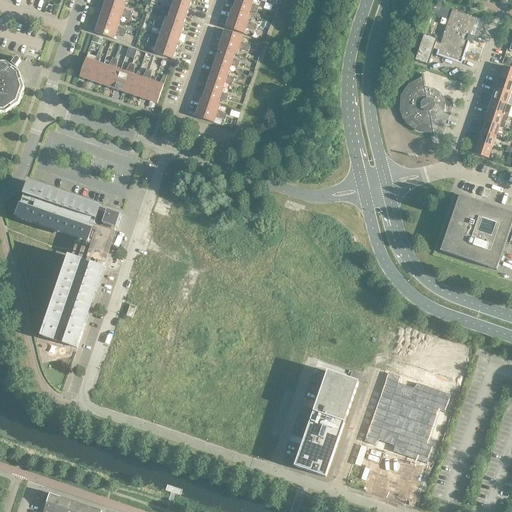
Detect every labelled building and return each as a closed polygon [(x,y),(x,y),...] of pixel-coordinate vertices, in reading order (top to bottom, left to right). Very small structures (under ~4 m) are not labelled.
[(106,0),(104,7),(131,17),(132,14),(124,10),(125,4),(123,4),(110,0),(106,0)] [(253,0),(236,0),(235,2),(257,10),(258,7),(252,4),(253,0)] [(189,8),(173,2),(172,7),(165,6),(164,9),(186,16),(189,8)] [(235,2),(233,10),(232,11),(248,16),(249,12),(257,13),(257,10),(235,2)] [(131,17),(104,7),(101,16),(119,22),(121,17),(131,19),(131,17)] [(186,16),(164,9),(163,11),(169,15),(168,19),(183,25),(183,24),(186,16)] [(231,10),(228,19),(256,29),(257,26),(248,22),(250,17),(248,16),(232,11),(233,10),(231,10)] [(415,61),(428,66),(434,49),(438,51),(437,55),(461,63),(468,41),(467,40),(468,36),(470,36),(476,19),(452,11),(440,45),(436,43),(437,40),(424,35),(415,61)] [(119,22),(101,16),(98,24),(126,34),(126,31),(118,27),(119,22)] [(154,22),(153,24),(181,34),(184,25),(183,24),(183,25),(168,19),(166,18),(164,23),(154,22)] [(256,29),(228,19),(225,28),(244,34),(246,29),(255,31),(256,29)] [(126,34),(98,24),(95,33),(113,39),(115,34),(125,36),(126,34)] [(181,34),(153,24),(153,26),(161,31),(160,36),(178,42),(181,34)] [(243,37),(224,31),(221,40),(249,49),(250,47),(241,42),(243,37)] [(94,36),(92,42),(100,45),(102,39),(94,36)] [(178,42),(160,36),(158,40),(148,39),(148,41),(175,51),(178,42)] [(249,49),(221,40),(218,49),(219,49),(235,54),(237,55),(239,50),(248,52),(249,49)] [(175,51),(148,41),(147,43),(155,48),(154,53),(172,60),(175,51)] [(219,49),(217,57),(239,65),(240,62),(233,59),(235,54),(219,49)] [(91,61),(86,59),(80,77),(89,81),(98,53),(96,52),(91,61)] [(100,54),(98,53),(89,81),(97,83),(103,65),(99,63),(100,54)] [(239,65),(217,57),(214,66),(229,71),(231,66),(238,68),(239,65)] [(108,66),(103,65),(97,83),(106,86),(115,59),(113,58),(108,66)] [(15,60),(12,64),(10,63),(9,64),(7,63),(6,63),(0,62),(0,113),(5,113),(6,113),(19,104),(19,103),(24,89),(24,88),(20,73),(19,72),(17,71),(18,69),(16,68),(20,63),(20,62),(20,61),(20,60),(19,59),(18,59),(17,59),(16,59),(15,60)] [(117,59),(115,59),(106,86),(114,89),(120,71),(116,69),(117,59)] [(125,72),(120,71),(114,89),(123,92),(132,64),(130,64),(125,72)] [(134,65),(132,64),(123,92),(131,95),(137,76),(133,75),(134,65)] [(229,71),(214,66),(211,74),(233,82),(234,79),(227,76),(229,71)] [(511,69),(503,67),(500,78),(511,82),(511,69)] [(142,78),(137,76),(131,95),(140,98),(149,70),(147,69),(142,78)] [(151,71),(149,70),(140,98),(148,101),(154,82),(150,81),(151,71)] [(233,82),(211,74),(208,83),(223,88),(225,83),(232,85),(233,82)] [(159,84),(154,82),(148,101),(157,104),(167,76),(164,75),(159,84)] [(422,82),(422,78),(408,85),(401,97),(400,97),(400,111),(400,112),(406,124),(407,125),(418,132),(433,133),(432,130),(432,126),(437,109),(444,112),(444,111),(445,102),(441,94),(433,89),(424,88),(423,81),(422,82)] [(511,89),(511,82),(500,78),(496,89),(510,94),(511,89)] [(223,88),(208,83),(205,91),(227,99),(228,96),(222,93),(223,88)] [(510,94),(496,89),(492,100),(507,105),(510,94)] [(205,91),(202,99),(202,100),(217,105),(219,101),(226,102),(227,99),(205,91)] [(201,99),(198,108),(226,117),(227,115),(218,111),(220,105),(217,105),(202,100),(202,99),(201,99)] [(507,105),(492,100),(489,110),(503,115),(507,105)] [(226,117),(198,108),(195,117),(214,123),(215,118),(225,120),(226,117)] [(503,115),(489,110),(485,121),(499,126),(503,115)] [(499,126),(485,121),(481,132),(496,137),(499,126)] [(496,137),(481,132),(477,143),(492,148),(496,137)] [(492,148),(477,143),(474,154),(488,159),(492,148)] [(105,264),(106,265),(117,234),(115,233),(121,216),(100,208),(101,207),(28,182),(16,218),(89,243),(93,231),(97,232),(88,259),(90,259),(88,263),(69,256),(44,329),(41,337),(77,349),(80,341),(105,269),(103,268),(105,264)] [(511,224),(511,213),(459,195),(440,251),(496,271),(511,224)] [(126,316),(132,319),(136,307),(130,304),(126,316)] [(327,372),(309,425),(340,436),(358,383),(327,372)] [(392,452),(427,464),(433,446),(427,444),(439,410),(444,412),(450,395),(416,383),(414,389),(397,383),(399,378),(387,374),(364,442),(376,446),(378,440),(394,446),(392,452)] [(309,425),(294,467),(326,478),(340,436),(309,425)] [(50,494),(49,496),(43,511),(55,511),(60,497),(50,494)] [(66,511),(71,501),(60,497),(55,511),(66,511)] [(78,511),(81,504),(71,501),(66,511),(78,511)]
